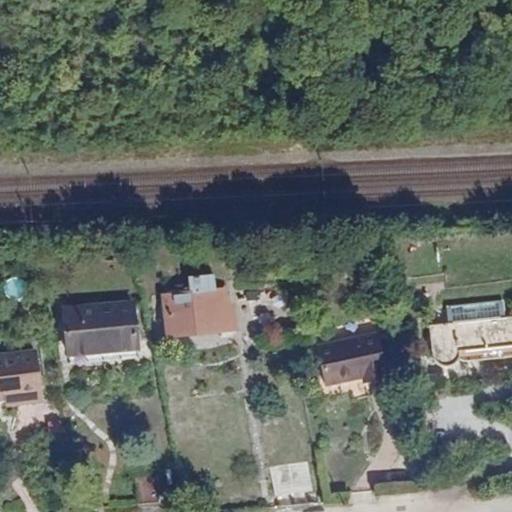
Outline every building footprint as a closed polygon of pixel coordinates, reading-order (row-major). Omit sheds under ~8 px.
[(222,290),(165,296),(170,335),(220,330),(218,310),(224,309),(222,290)] [(62,310),(65,354),(137,349),(133,305),(62,310)] [(231,309),(224,309),(218,310),(220,330),(233,328),(231,309)] [(457,359),(458,357),(458,352),(511,345),(511,313),(459,320),(458,316),(445,318),(446,322),(428,324),(433,360),(439,367),(448,366),(452,364),(455,362),(457,359)] [(316,345),(324,384),(363,375),(364,382),(383,377),(382,371),(385,370),(377,332),(316,345)] [(138,359),(137,349),(65,354),(66,363),(138,359)] [(41,400),(34,350),(0,354),(0,398),(14,396),(15,403),(41,400)] [(270,468),(275,496),(311,490),(307,462),(270,468)] [(162,476),(136,478),(138,504),(163,502),(162,476)]
